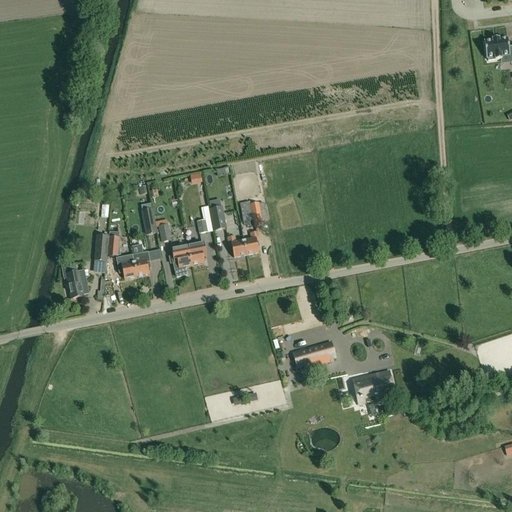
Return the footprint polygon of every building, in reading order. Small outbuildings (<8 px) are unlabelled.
[(511,55),(511,61),(511,65),(511,64),(511,47),(509,48),(508,39),(499,40),(499,39),(493,40),(493,41),(484,42),(487,59),(488,59),(488,62),(502,60),(502,57),(510,56),(511,55)] [(224,169),(217,170),(219,177),(226,176),(224,169)] [(145,186),(138,188),(140,196),(147,194),(145,186)] [(99,198),(96,213),(105,215),(108,200),(99,198)] [(263,227),(262,226),(267,225),(263,203),(250,205),(250,203),(240,204),(244,226),(250,225),(249,221),(253,221),(254,228),(263,227)] [(227,230),(223,207),(210,210),(214,232),(227,230)] [(141,212),(146,236),(157,234),(153,210),(141,212)] [(205,221),(197,223),(199,235),(207,233),(205,221)] [(167,226),(158,227),(161,244),(171,242),(168,225),(167,226)] [(251,240),(243,242),(246,257),(259,254),(256,242),(259,241),(257,233),(250,234),(251,240)] [(96,237),(94,262),(105,263),(106,263),(107,263),(109,238),(96,237)] [(236,243),(234,237),(227,239),(229,247),(231,247),(234,259),(246,257),(243,242),(236,243)] [(109,253),(108,259),(121,257),(118,245),(119,239),(110,239),(109,253)] [(202,243),(187,246),(191,267),(204,265),(201,253),(204,252),(202,243)] [(173,258),(170,259),(171,264),(173,264),(176,278),(187,276),(185,268),(191,267),(187,246),(172,249),(173,258)] [(139,248),(131,249),(132,257),(133,263),(136,278),(149,276),(148,270),(147,263),(149,263),(149,261),(147,254),(143,255),(143,251),(142,247),(139,248)] [(125,259),(117,260),(120,275),(123,275),(124,281),(136,278),(133,263),(132,257),(125,259)] [(76,265),(61,268),(64,281),(67,280),(71,300),(84,297),(83,296),(89,295),(84,271),(79,272),(79,273),(77,273),(76,265)] [(279,339),(286,332),(283,328),(276,335),(279,339)] [(330,341),(293,352),(298,369),(304,367),(305,370),(330,363),(329,359),(335,358),(330,341)] [(328,370),(341,366),(339,361),(326,365),(328,370)] [(387,418),(393,416),(389,399),(395,397),(389,372),(352,381),(358,406),(382,400),(383,405),(384,405),(387,418)]
